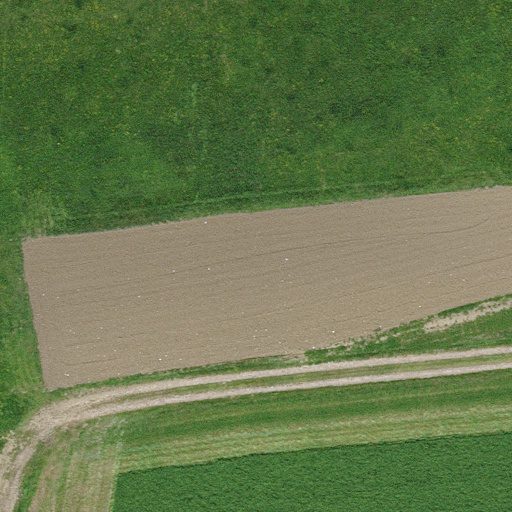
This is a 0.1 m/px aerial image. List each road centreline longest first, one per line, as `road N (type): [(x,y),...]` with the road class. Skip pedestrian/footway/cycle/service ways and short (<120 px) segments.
road 1 (track): [(511,363),(99,402)]
road 2 (track): [(2,511),(38,429),(99,402)]
